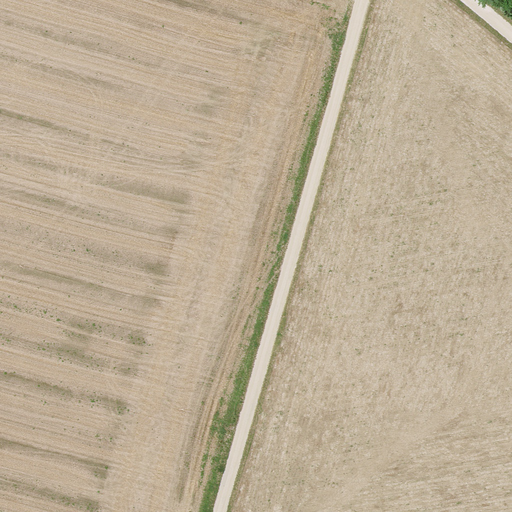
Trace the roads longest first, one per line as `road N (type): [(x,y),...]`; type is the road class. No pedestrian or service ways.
road 1 (motorway): [(0,59),(511,432)]
road 2 (track): [(360,0),(219,511)]
road 3 (motorway): [(511,278),(152,0)]
